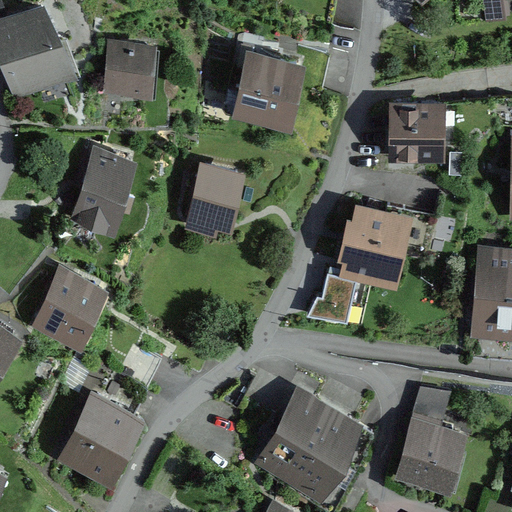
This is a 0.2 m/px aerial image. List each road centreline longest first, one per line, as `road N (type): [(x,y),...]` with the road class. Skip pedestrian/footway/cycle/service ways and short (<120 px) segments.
road 1 (residential): [(258,336),(280,301),(347,130),(370,0)]
road 2 (residential): [(258,336),(383,385),(390,400),(371,484),(434,511)]
road 3 (residential): [(115,511),(163,421),(243,358),(258,336)]
